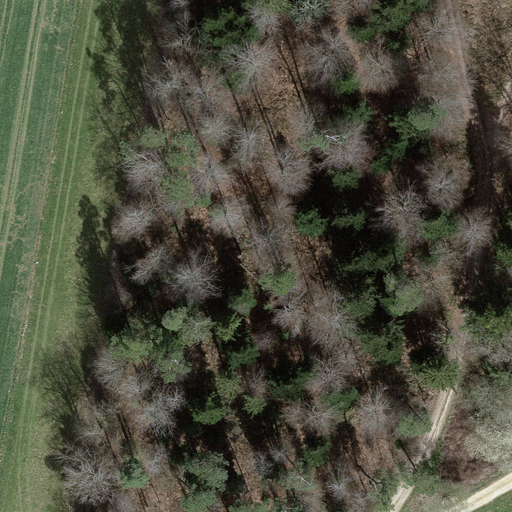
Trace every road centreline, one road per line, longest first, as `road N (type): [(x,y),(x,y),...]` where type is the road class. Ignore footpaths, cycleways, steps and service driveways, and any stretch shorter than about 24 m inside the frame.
road 1 (track): [(511,94),(484,184),(459,359),(392,511)]
road 2 (track): [(484,184),(442,0)]
